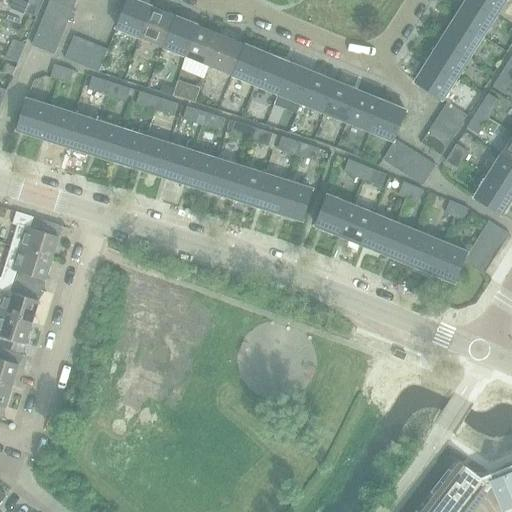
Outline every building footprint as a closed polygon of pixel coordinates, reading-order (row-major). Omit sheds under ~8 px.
[(49,0),(50,1),(72,10),(75,0),(49,0)] [(127,0),(116,27),(140,37),(152,7),(133,0),(127,0)] [(471,0),(466,0),(455,19),(482,36),(495,15),(471,0)] [(471,0),(495,15),(504,0),(471,0)] [(50,1),(45,12),(67,21),(72,10),(50,1)] [(28,2),(24,11),(36,16),(40,7),(28,2)] [(152,7),(140,37),(163,46),(175,17),(152,7)] [(40,23),(52,27),(63,32),(63,31),(67,21),(45,12),(40,23)] [(175,17),(163,46),(186,56),(198,26),(175,17)] [(455,19),(441,39),(469,57),(482,36),(455,19)] [(52,27),(40,23),(31,44),(43,49),(52,27)] [(12,39),(25,44),(30,30),(14,24),(8,38),(12,39)] [(198,26),(186,56),(180,69),(202,78),(209,65),(221,36),(198,26)] [(52,27),(43,49),(54,54),(63,32),(52,27)] [(64,58),(75,63),(84,40),(73,36),(64,58)] [(221,36),(209,65),(232,75),(244,45),(221,36)] [(12,39),(9,49),(21,53),(25,44),(12,39)] [(441,39),(428,60),(456,78),(469,57),(441,39)] [(84,40),(75,63),(86,67),(95,45),(84,40)] [(95,45),(86,67),(97,72),(107,50),(95,45)] [(244,45),(232,75),(254,84),(267,55),(244,45)] [(9,49),(5,58),(17,63),(21,53),(9,49)] [(267,55),(254,84),(277,94),(290,64),(267,55)] [(456,78),(428,60),(414,82),(442,99),(456,78)] [(511,61),(509,60),(503,68),(511,73),(511,61)] [(50,77),(59,80),(63,67),(54,64),(50,77)] [(290,64),(277,94),(273,104),(296,113),(300,103),(312,73),(290,64)] [(63,67),(59,80),(69,83),(73,70),(63,67)] [(511,73),(503,68),(498,77),(509,84),(511,79),(511,73)] [(312,73),(300,103),(323,112),(335,83),(312,73)] [(88,89),(98,92),(102,79),(92,76),(88,89)] [(509,84),(498,77),(493,85),(504,92),(509,84)] [(102,79),(98,92),(108,95),(112,83),(102,79)] [(198,88),(176,81),(173,88),(171,96),(193,103),(198,88)] [(112,83),(108,95),(117,98),(121,85),(112,83)] [(335,83),(323,112),(346,122),(358,92),(335,83)] [(158,91),(171,96),(173,88),(161,84),(158,91)] [(121,85),(117,98),(126,101),(130,88),(121,85)] [(132,103),(144,107),(148,94),(136,90),(132,103)] [(358,92),(346,122),(370,131),(382,102),(358,92)] [(488,93),(482,102),(494,109),(499,100),(488,93)] [(148,94),(144,107),(154,110),(158,97),(148,94)] [(158,97),(154,110),(163,113),(167,100),(158,97)] [(17,131),(40,138),(51,106),(27,98),(17,131)] [(167,100),(163,113),(173,116),(177,103),(167,100)] [(382,102),(370,131),(393,141),(405,111),(382,102)] [(482,102),(477,110),(488,117),(494,109),(482,102)] [(446,103),(440,113),(460,125),(466,115),(446,103)] [(51,106),(40,138),(64,146),(75,113),(51,106)] [(182,119),(192,122),(196,109),(186,106),(182,119)] [(196,109),(192,122),(201,125),(205,112),(196,109)] [(477,110),(472,118),(483,126),(488,117),(477,110)] [(205,112),(201,125),(211,127),(214,115),(205,112)] [(75,113),(64,146),(89,154),(100,122),(75,113)] [(440,113),(433,123),(454,136),(460,125),(440,113)] [(214,115),(211,127),(220,130),(224,118),(214,115)] [(483,126),(472,118),(466,127),(478,134),(483,126)] [(230,134),(239,137),(243,124),(234,121),(230,134)] [(100,122),(89,154),(113,161),(124,129),(100,122)] [(433,123),(427,133),(447,146),(454,136),(433,123)] [(243,124),(239,137),(249,140),(253,127),(243,124)] [(253,127),(249,140),(258,143),(262,131),(253,127)] [(124,129),(113,161),(136,168),(146,136),(124,129)] [(262,131),(258,143),(267,146),(271,134),(262,131)] [(447,146),(427,133),(421,143),(441,156),(447,146)] [(146,136),(136,168),(159,176),(169,144),(146,136)] [(511,136),(501,155),(511,161),(511,136)] [(276,149),(286,152),(290,140),(281,137),(276,149)] [(290,140),(286,152),(295,155),(299,143),(290,140)] [(382,159),(393,166),(405,146),(395,140),(382,159)] [(299,143),(295,155),(305,158),(309,146),(299,143)] [(169,144),(159,176),(183,183),(193,151),(169,144)] [(456,144),(450,152),(462,159),(467,151),(456,144)] [(309,146),(305,158),(314,161),(318,149),(309,146)] [(405,146),(393,166),(403,172),(409,162),(415,152),(405,146)] [(193,151),(183,183),(206,190),(216,159),(193,151)] [(415,152),(409,162),(429,175),(435,165),(415,152)] [(462,159),(450,152),(445,161),(456,168),(462,159)] [(511,161),(501,155),(487,176),(511,191),(511,161)] [(216,159),(206,190),(230,198),(240,166),(216,159)] [(343,172),(352,175),(357,163),(348,159),(343,172)] [(409,162),(403,172),(422,185),(429,175),(409,162)] [(357,163),(352,175),(361,179),(366,167),(357,163)] [(240,166),(230,198),(253,205),(263,174),(240,166)] [(366,167),(361,179),(370,183),(375,170),(366,167)] [(375,170),(370,183),(379,186),(384,174),(375,170)] [(263,174),(253,205),(277,213),(287,181),(263,174)] [(511,197),(511,191),(487,176),(474,198),(501,215),(511,197)] [(287,181),(277,213),(302,220),(312,189),(287,181)] [(398,194),(407,198),(412,185),(403,182),(398,194)] [(412,185),(407,198),(416,201),(421,189),(412,185)] [(315,225),(338,235),(350,205),(327,195),(315,225)] [(444,213),(453,217),(458,204),(449,201),(444,213)] [(458,204),(453,217),(462,220),(467,208),(458,204)] [(350,205),(338,235),(361,244),(373,214),(350,205)] [(17,225),(11,245),(51,258),(62,225),(16,211),(12,224),(17,225)] [(373,214),(361,244),(384,254),(396,224),(373,214)] [(488,221),(482,231),(502,244),(509,234),(488,221)] [(396,224),(384,254),(407,263),(419,233),(396,224)] [(482,231),(475,242),(496,254),(502,244),(482,231)] [(419,233),(407,263),(430,272),(442,242),(419,233)] [(442,242),(430,272),(454,282),(463,262),(466,252),(442,242)] [(475,242),(469,252),(489,264),(496,254),(475,242)] [(51,258),(11,245),(1,277),(12,281),(41,290),(51,258)] [(469,252),(463,262),(483,275),(489,264),(469,252)] [(0,277),(0,312),(31,322),(41,290),(12,281),(1,277),(0,277)] [(0,347),(21,354),(31,322),(0,312),(0,347)] [(21,354),(0,347),(0,382),(11,386),(21,354)] [(11,386),(0,382),(0,418),(1,419),(11,386)] [(511,470),(492,479),(490,474),(480,478),(460,462),(421,511),(462,511),(482,487),(487,490),(490,487),(493,485),(503,510),(511,506),(511,470)]
